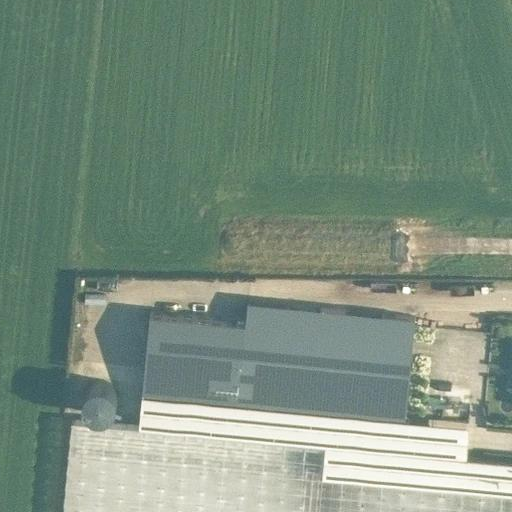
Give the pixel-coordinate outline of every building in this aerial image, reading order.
[(295,255),(444,258),(445,231),(296,227),(295,255)] [(101,298),(102,273),(84,273),(83,297),(101,298)] [(135,383),(398,404),(406,302),(240,289),(238,310),(141,303),(135,383)] [(511,377),(511,327),(504,327),(501,377),(511,377)] [(73,360),(75,403),(112,401),(111,359),(73,360)] [(511,511),(511,449),(74,409),(64,511),(511,511)]
